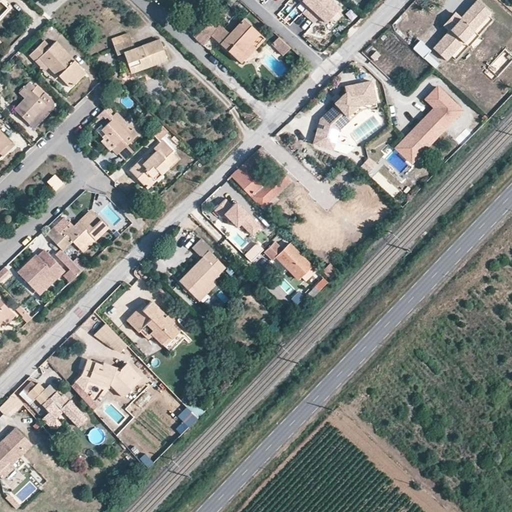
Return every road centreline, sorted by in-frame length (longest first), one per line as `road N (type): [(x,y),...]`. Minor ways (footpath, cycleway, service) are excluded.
road 1 (tertiary): [(207,511),(511,194)]
road 2 (residential): [(273,122),(0,391)]
road 3 (residential): [(273,122),(139,0)]
